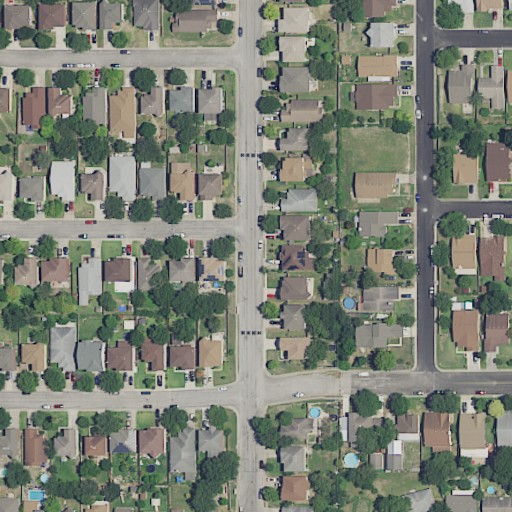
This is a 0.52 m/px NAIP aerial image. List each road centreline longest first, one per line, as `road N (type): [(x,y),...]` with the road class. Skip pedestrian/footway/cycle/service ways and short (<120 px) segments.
road 1 (residential): [(0,399),(511,384)]
road 2 (residential): [(249,0),(252,511)]
road 3 (residential): [(424,385),(424,0)]
road 4 (residential): [(0,57),(250,60)]
road 5 (residential): [(249,229),(0,229)]
